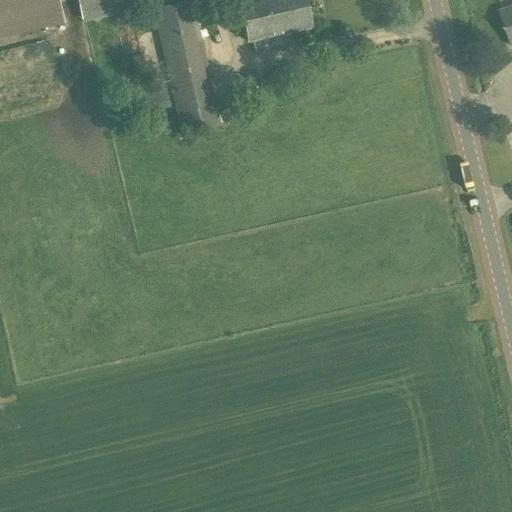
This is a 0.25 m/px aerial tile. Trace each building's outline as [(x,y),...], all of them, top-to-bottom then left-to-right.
[(62,0),(0,0),(0,36),(68,21),(62,0)] [(78,0),(84,22),(173,0),(78,0)] [(181,133),(220,124),(197,24),(225,18),(220,0),(191,0),(191,1),(152,10),(181,133)] [(247,41),(311,26),(304,0),(248,0),(238,2),(247,41)] [(511,43),(511,7),(500,12),(511,43)] [(20,52),(32,80),(62,68),(51,39),(20,52)] [(141,52),(123,58),(129,75),(147,68),(141,52)] [(134,115),(169,107),(160,70),(144,74),(145,81),(123,86),(130,115),(134,114),(134,115)]
